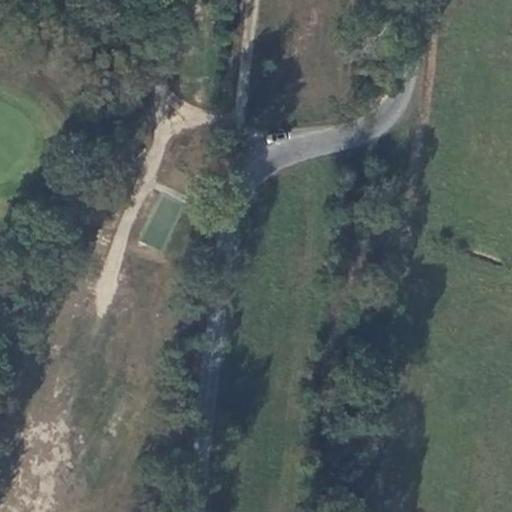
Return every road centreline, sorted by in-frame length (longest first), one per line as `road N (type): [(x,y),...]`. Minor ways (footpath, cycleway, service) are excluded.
road 1 (unclassified): [(195,511),(240,159),(382,127),(409,77),(416,0)]
road 2 (track): [(240,159),(257,0)]
